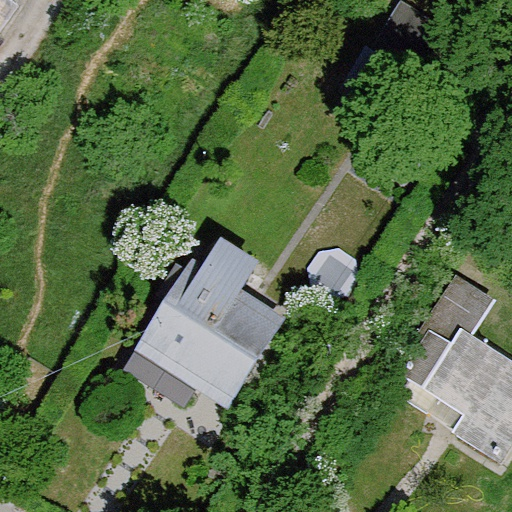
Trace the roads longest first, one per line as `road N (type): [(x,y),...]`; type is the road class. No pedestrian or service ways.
road 1 (track): [(511,127),(476,168),(256,511)]
road 2 (unknown): [(0,176),(49,104),(96,0)]
